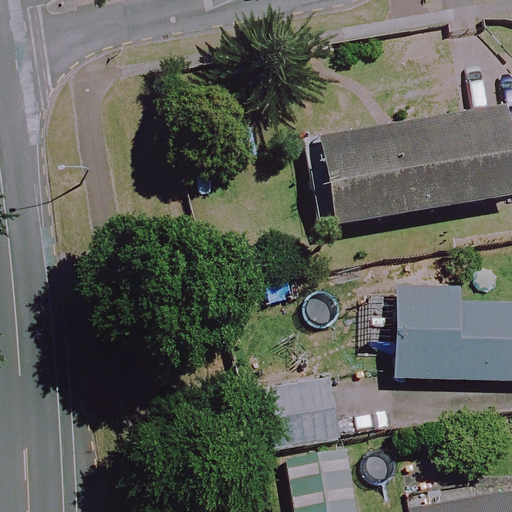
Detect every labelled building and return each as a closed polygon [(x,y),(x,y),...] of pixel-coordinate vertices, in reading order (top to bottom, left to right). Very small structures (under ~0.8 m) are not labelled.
[(511,197),(511,117),(314,150),(328,236),(511,206),(510,198),(511,197)] [(511,311),(377,309),(375,386),(511,388),(511,311)] [(335,443),(324,391),(250,407),(261,459),(335,443)] [(353,511),(346,465),(281,474),(286,511),(353,511)] [(511,511),(511,497),(430,511),(511,511)]
